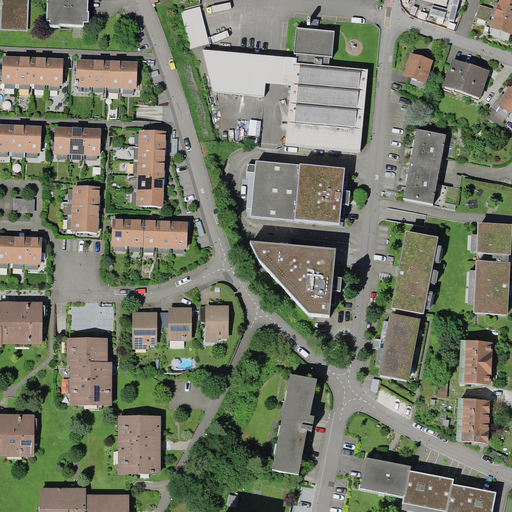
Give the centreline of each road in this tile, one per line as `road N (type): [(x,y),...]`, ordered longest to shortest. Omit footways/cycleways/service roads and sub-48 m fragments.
road 1 (residential): [(389,18),(344,387)]
road 2 (unknown): [(375,165),(252,161),(235,201),(248,230),(367,245)]
road 3 (residential): [(140,0),(222,265)]
road 4 (residential): [(159,511),(248,326),(265,308)]
road 5 (residential): [(344,387),(392,421),(511,470)]
road 6 (unknown): [(226,0),(389,18)]
road 7 (residential): [(222,265),(163,293),(104,293),(73,274)]
road 8 (residential): [(511,59),(389,18)]
road 9 (residential): [(344,387),(320,511)]
